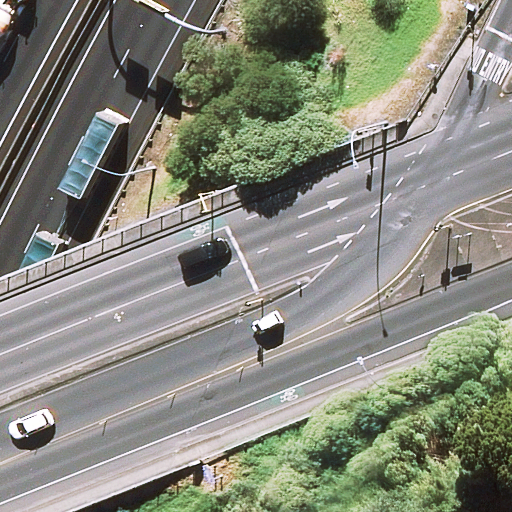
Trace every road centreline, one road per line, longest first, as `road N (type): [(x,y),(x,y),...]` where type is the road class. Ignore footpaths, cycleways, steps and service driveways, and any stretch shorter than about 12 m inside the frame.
road 1 (secondary): [(511,283),(91,451),(0,475)]
road 2 (trunk): [(427,181),(358,274),(317,307),(27,425),(0,444)]
road 3 (secondary): [(0,356),(427,181)]
road 4 (trunk): [(152,0),(0,302)]
road 5 (trunk): [(511,12),(427,181)]
